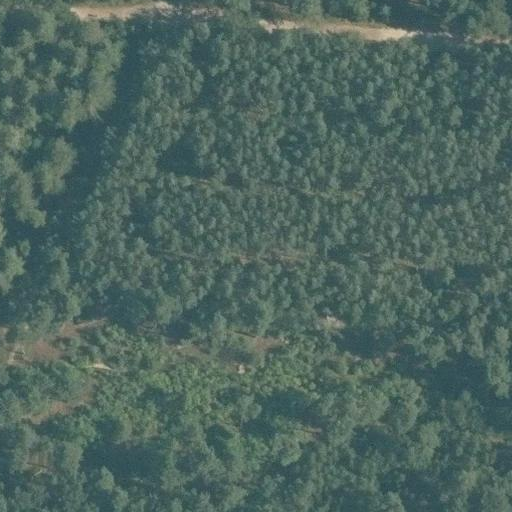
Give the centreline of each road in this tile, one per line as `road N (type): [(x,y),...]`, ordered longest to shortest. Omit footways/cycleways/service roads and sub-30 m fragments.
road 1 (track): [(511,43),(154,16)]
road 2 (track): [(154,16),(0,11)]
